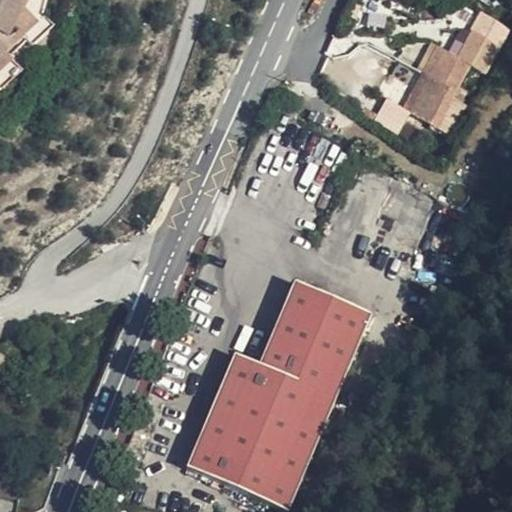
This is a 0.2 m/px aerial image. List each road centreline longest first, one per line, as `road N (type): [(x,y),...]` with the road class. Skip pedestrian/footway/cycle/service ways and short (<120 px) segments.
road 1 (residential): [(48,289),(44,265),(126,189),(151,141),(195,0)]
road 2 (primary): [(166,268),(285,0)]
road 3 (primary): [(69,511),(166,268)]
road 4 (residential): [(166,268),(131,264),(48,289)]
